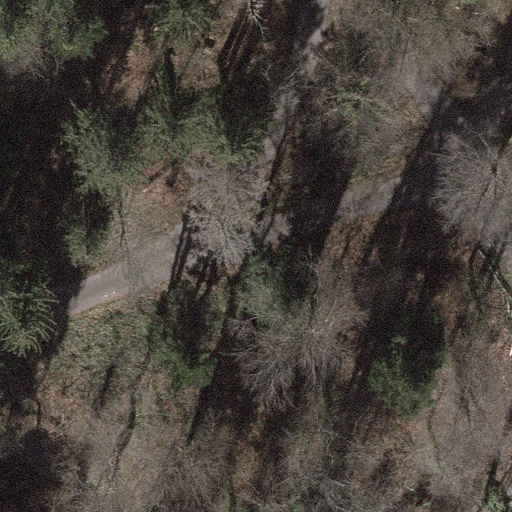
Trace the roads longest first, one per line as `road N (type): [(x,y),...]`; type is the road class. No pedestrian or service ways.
road 1 (track): [(0,319),(465,172)]
road 2 (track): [(143,271),(212,216),(284,121),(313,0)]
road 3 (track): [(465,172),(370,0)]
